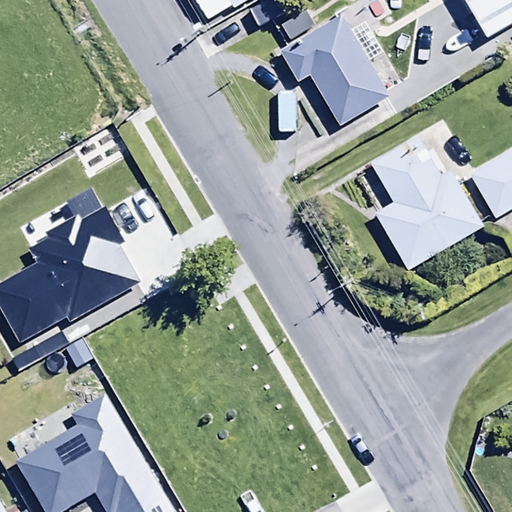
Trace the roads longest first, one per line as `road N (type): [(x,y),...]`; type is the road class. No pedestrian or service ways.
road 1 (unclassified): [(352,406),(111,0)]
road 2 (residential): [(511,311),(352,406)]
